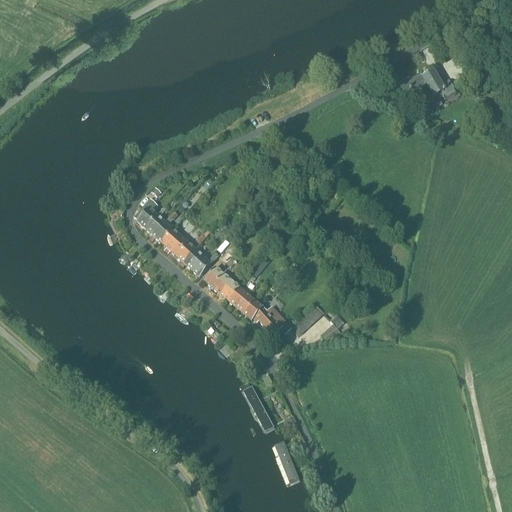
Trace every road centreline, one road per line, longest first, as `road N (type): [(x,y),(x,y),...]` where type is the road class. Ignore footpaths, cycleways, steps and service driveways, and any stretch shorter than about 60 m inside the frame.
road 1 (unclassified): [(332,511),(306,438),(254,344),(134,237),(129,210),(162,176),(327,97),(490,0)]
road 2 (unclassified): [(199,511),(169,462),(0,329)]
road 3 (unclassified): [(0,112),(163,0)]
road 4 (track): [(467,373),(499,511)]
